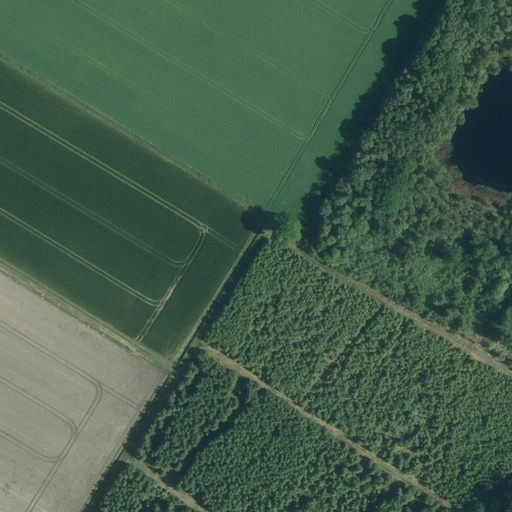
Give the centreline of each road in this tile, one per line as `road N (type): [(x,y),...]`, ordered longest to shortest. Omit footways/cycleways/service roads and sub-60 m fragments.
road 1 (track): [(269,229),(92,511)]
road 2 (track): [(452,511),(202,345)]
road 3 (track): [(269,229),(511,371)]
